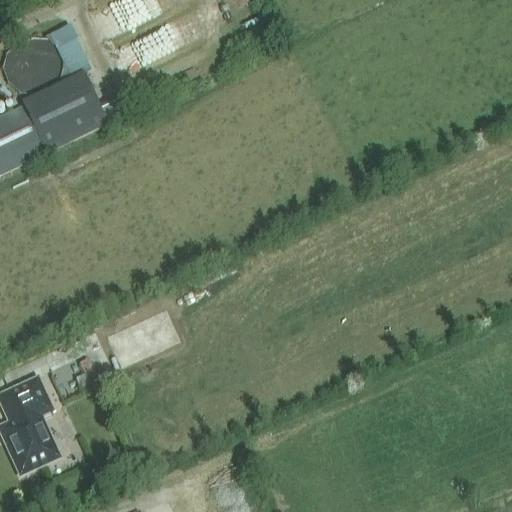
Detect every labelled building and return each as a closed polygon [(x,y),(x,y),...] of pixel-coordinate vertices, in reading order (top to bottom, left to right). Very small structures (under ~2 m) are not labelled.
[(4,68),(7,77),(12,85),(20,90),(29,93),(38,94),(47,91),(55,86),(60,78),(64,69),(64,60),(61,51),(56,43),(49,38),(40,34),(30,34),(21,37),(14,42),(8,50),(5,58),(4,68)] [(0,176),(46,154),(47,156),(110,125),(121,120),(115,107),(103,112),(89,82),(26,112),(24,109),(0,121),(0,176)] [(0,119),(9,115),(0,96),(0,119)] [(166,310),(106,338),(120,369),(180,341),(166,310)] [(21,476),(57,460),(39,420),(53,414),(38,382),(0,398),(0,404),(11,428),(1,432),(21,476)]
